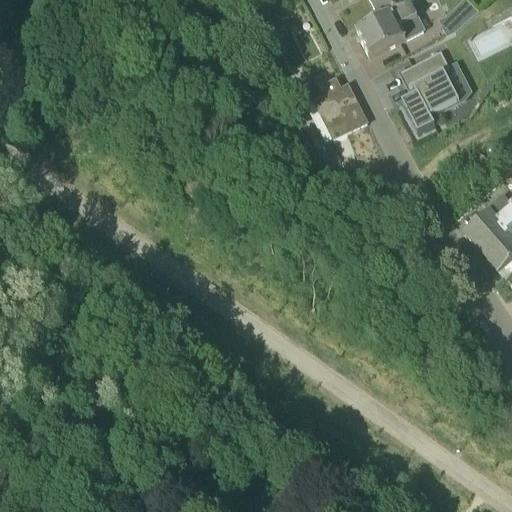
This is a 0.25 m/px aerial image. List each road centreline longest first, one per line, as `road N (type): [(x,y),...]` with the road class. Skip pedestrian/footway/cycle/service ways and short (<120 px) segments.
road 1 (track): [(511,509),(34,174)]
road 2 (residential): [(511,348),(314,0)]
